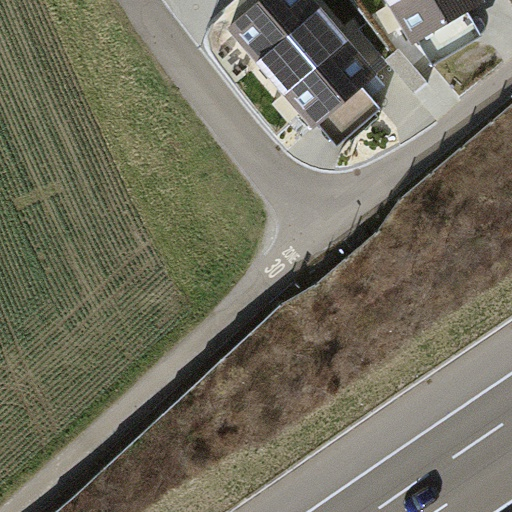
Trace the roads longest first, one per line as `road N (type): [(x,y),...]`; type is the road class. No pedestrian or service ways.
road 1 (track): [(327,241),(20,511)]
road 2 (residential): [(141,0),(327,241)]
road 3 (residential): [(511,93),(327,241)]
road 4 (motorway): [(511,439),(404,511)]
